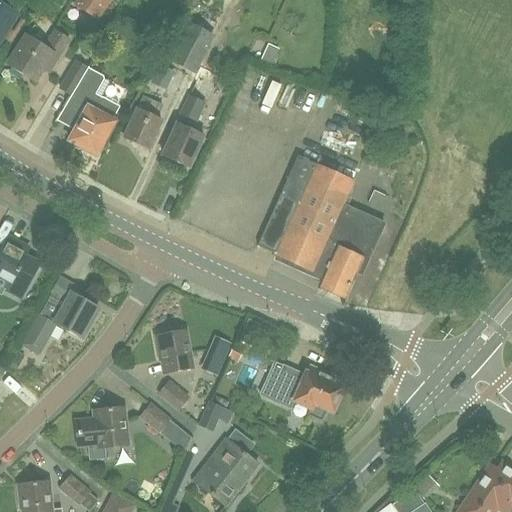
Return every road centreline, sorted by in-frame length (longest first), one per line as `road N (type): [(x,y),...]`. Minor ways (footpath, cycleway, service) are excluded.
road 1 (secondary): [(451,378),(165,244)]
road 2 (residential): [(0,449),(89,362),(153,274)]
road 3 (secondary): [(165,244),(0,155)]
road 4 (primary): [(325,511),(451,378)]
road 5 (residential): [(0,191),(153,274)]
